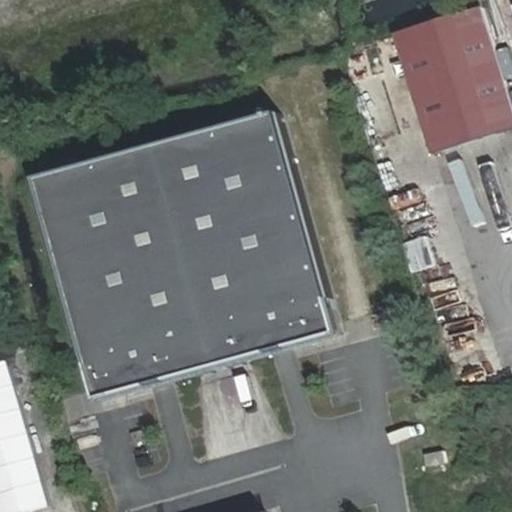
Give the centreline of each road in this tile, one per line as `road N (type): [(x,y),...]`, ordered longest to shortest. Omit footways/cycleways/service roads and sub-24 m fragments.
road 1 (unknown): [(384,511),(362,462),(331,454),(204,491),(149,492),(127,471),(114,428)]
road 2 (unknown): [(511,214),(484,238),(482,260),(493,322),(511,338)]
